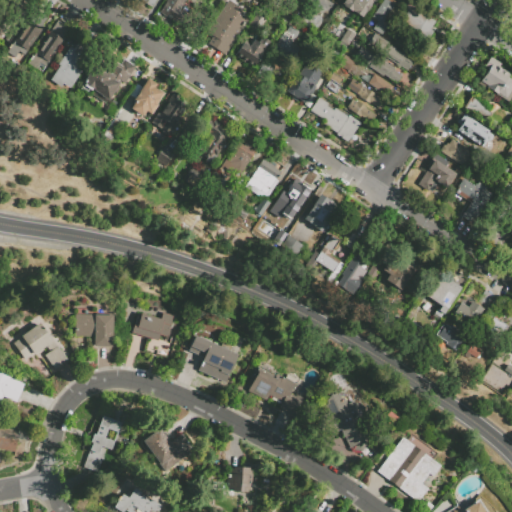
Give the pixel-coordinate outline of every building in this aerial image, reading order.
[(26,0),(34,5),(23,22),(4,10),(10,0),(26,0)] [(155,0),(150,9),(136,0),(155,0)] [(189,0),(182,11),(197,20),(197,21),(187,36),(159,17),(169,0),(189,0)] [(217,0),(228,0),(225,6),(223,4),(215,17),(203,9),(209,0),(215,0),(217,1),(217,0)] [(363,17),(370,0),(344,0),(341,7),(363,17)] [(385,0),(396,7),(384,26),(389,29),(383,37),(374,31),(379,24),(373,20),(385,0)] [(226,58),(209,46),(214,39),(208,35),(230,3),(240,9),(239,11),(245,14),(242,18),(249,23),(226,58)] [(295,20),(288,16),(296,3),(303,7),(295,20)] [(351,21),(339,13),(346,3),(358,11),(351,21)] [(435,34),(427,45),(416,37),(419,33),(403,22),(413,8),(436,24),(431,31),(435,34)] [(316,35),(300,24),(308,11),(324,22),(316,35)] [(37,12),(48,20),(43,27),(45,29),(26,58),(20,54),(15,60),(8,55),(37,12)] [(334,20),(350,30),(344,39),(335,33),(333,37),(326,31),(334,20)] [(1,46),(0,45),(0,22),(1,23),(3,21),(12,27),(1,46)] [(58,23),(70,31),(64,39),(67,40),(47,69),(41,65),(36,72),(29,67),(58,23)] [(408,77),(355,41),(363,30),(405,58),(403,62),(413,69),(408,77)] [(407,54),(396,46),(403,35),(414,43),(407,54)] [(289,69),(270,57),(282,39),(292,46),(289,49),(298,55),(289,69)] [(61,90),(51,83),(61,69),(58,67),(71,49),(75,51),(82,40),(91,46),(82,60),(84,62),(77,71),(82,74),(71,91),(64,86),(61,90)] [(271,44),(254,70),(236,58),(246,43),(252,47),(255,42),(259,45),(261,42),(262,42),(264,40),(271,44)] [(361,51),(395,75),(394,77),(402,81),(396,89),(354,62),(361,51)] [(349,74),(339,68),(346,58),(355,64),(349,74)] [(511,99),(509,104),(489,91),(488,93),(478,86),(488,71),(485,70),(491,60),(502,66),(500,70),(510,77),(508,79),(511,81),(511,99)] [(124,62),(136,70),(125,87),(121,84),(117,90),(120,92),(116,98),(113,96),(106,107),(91,97),(90,97),(81,91),(99,63),(109,70),(114,63),(121,68),(124,62)] [(265,64),(275,70),(268,81),(258,75),(265,64)] [(299,111),(286,102),(287,101),(285,100),(293,88),(292,87),(300,75),(305,78),(310,72),(319,78),(315,84),(318,86),(312,95),(314,96),(308,106),(305,104),(302,110),(300,109),(299,111)] [(156,86),(164,91),(151,110),(149,109),(144,116),(132,108),(135,103),(133,101),(140,90),(149,77),(158,83),(156,86)] [(393,89),(388,98),(369,85),(375,77),(393,89)] [(385,104),(380,112),(371,105),(370,106),(347,90),(353,81),(367,91),(368,90),(377,97),(376,98),(385,104)] [(174,96),(181,100),(179,102),(189,109),(179,124),(182,126),(173,138),(162,131),(161,132),(152,126),(160,113),(162,115),(174,96)] [(319,100),(329,106),(328,108),(335,113),(336,111),(349,119),(349,118),(361,126),(348,145),(337,137),(338,136),(324,127),(326,123),(311,114),(319,100)] [(472,100),(487,109),(486,111),(492,116),(487,124),(465,110),(472,100)] [(377,118),(372,125),(362,119),(361,120),(347,111),(353,102),(367,110),(367,111),(377,118)] [(458,126),(464,116),(490,133),(489,135),(493,138),(493,140),(491,143),(489,143),(484,150),(457,133),(461,128),(458,126)] [(201,145),(204,147),(211,136),(204,132),(211,122),(232,136),(212,167),(202,160),(201,161),(198,165),(190,160),(201,145)] [(441,153),(444,147),(446,148),(448,146),(449,146),(452,141),(472,154),(470,158),(472,160),(466,169),(441,153)] [(228,162),(239,145),(255,156),(241,177),(234,172),(232,175),(226,171),(225,172),(221,170),(227,161),(228,162)] [(175,158),(168,170),(157,163),(164,151),(175,158)] [(427,194),(418,187),(429,170),(426,169),(434,158),(447,167),(443,173),(454,180),(446,191),(439,200),(431,195),(428,192),(427,194)] [(503,173),(495,168),(501,160),(508,165),(503,173)] [(271,163),(277,167),(275,170),(282,174),(277,182),(279,184),(267,203),(246,189),(264,161),(270,165),(271,163)] [(193,169),(201,174),(206,177),(201,185),(193,197),(179,188),(183,182),(185,183),(193,169)] [(291,179),(301,186),(299,189),(305,193),(290,216),(285,213),(283,215),(280,213),(275,219),(268,215),(291,179)] [(469,223),(463,219),(472,205),(457,196),(459,192),(457,191),(464,181),(476,188),(477,187),(494,198),(473,231),(467,227),(469,223)] [(231,206),(224,201),(236,182),(244,188),(231,206)] [(320,192),(342,206),(322,236),(300,222),(320,192)] [(269,208),(262,219),(255,214),(262,204),(269,208)] [(237,205),(250,213),(245,219),(233,211),(237,205)] [(288,236),(278,229),(285,220),(294,226),(288,236)] [(289,235),(304,245),(295,258),(281,248),(289,235)] [(353,252),(345,247),(353,235),(361,241),(353,252)] [(332,237),(340,243),(331,257),(342,264),(341,265),(346,267),(332,287),(327,284),(333,274),(317,264),(313,270),(318,273),(315,277),(305,270),(316,254),(319,257),(332,237)] [(387,263),(374,284),(367,279),(379,258),(387,263)] [(414,273),(402,293),(386,283),(390,277),(384,273),(393,259),(414,273)] [(349,271),(359,277),(357,281),(362,284),(353,298),(346,293),(344,295),(337,290),(349,271)] [(445,317),(439,313),(442,308),(426,298),(441,276),(449,281),(455,273),(467,281),(445,317)] [(489,311),(479,304),(486,293),(496,300),(489,311)] [(473,304),(484,311),(473,329),(454,317),(462,305),(469,310),(473,304)] [(413,306),(419,310),(413,319),(407,315),(413,306)] [(159,337),(158,342),(132,335),(134,327),(135,327),(138,315),(160,321),(162,314),(173,317),(167,339),(159,337)] [(94,339),(74,338),(75,316),(94,318),(94,315),(114,317),(112,349),(94,349),(94,339)] [(501,324),(507,328),(496,345),(483,337),(494,320),(500,325),(501,324)] [(55,328),(50,332),(45,325),(50,321),(55,328)] [(45,358),(50,353),(45,347),(26,362),(13,345),(40,325),(68,361),(54,371),(45,358)] [(452,328),(460,333),(459,335),(465,340),(456,353),(446,347),(448,344),(437,338),(445,326),(451,330),(452,328)] [(203,364),(204,360),(190,354),(195,338),(238,356),(225,385),(197,373),(201,363),(203,364)] [(472,347),(482,354),(478,360),(467,353),(472,347)] [(305,399),(295,418),(280,410),(282,405),(269,398),(266,403),(248,393),(260,369),(295,385),(290,396),(295,398),(297,395),(305,399)] [(482,386),(491,373),(502,380),(500,382),(508,386),(500,398),(482,386)] [(0,374),(24,385),(16,404),(3,399),(0,405),(0,374)] [(367,447),(362,453),(351,452),(341,432),(328,437),(320,419),(328,415),(324,406),(330,396),(339,396),(340,399),(344,400),(347,406),(352,403),(355,405),(357,404),(364,409),(363,418),(364,419),(359,424),(368,442),(366,445),(367,447)] [(396,424),(387,419),(390,414),(398,419),(396,424)] [(102,462),(97,475),(83,470),(103,418),(115,422),(116,420),(118,421),(117,423),(121,425),(111,452),(106,450),(104,457),(105,457),(103,463),(102,462)] [(391,433),(386,430),(389,425),(394,428),(391,433)] [(0,429),(19,434),(15,454),(0,450),(0,429)] [(194,453),(165,473),(143,443),(159,431),(170,445),(182,436),(194,453)] [(406,441),(428,454),(431,448),(410,435),(406,441)] [(428,491),(418,505),(377,473),(403,439),(441,468),(433,479),(429,476),(422,486),(428,491)] [(365,459),(361,456),(367,447),(371,450),(365,459)] [(218,490),(218,483),(226,484),(227,476),(229,476),(229,471),(233,471),(233,468),(249,469),(249,472),(252,473),(251,492),(248,492),(248,494),(232,493),(233,491),(218,490)] [(116,511),(113,510),(118,503),(117,502),(119,499),(120,499),(122,496),(128,500),(134,490),(141,495),(141,496),(152,504),(153,502),(162,508),(159,511),(116,511)] [(450,511),(457,507),(460,511),(462,511),(478,501),(485,511),(450,511)]
